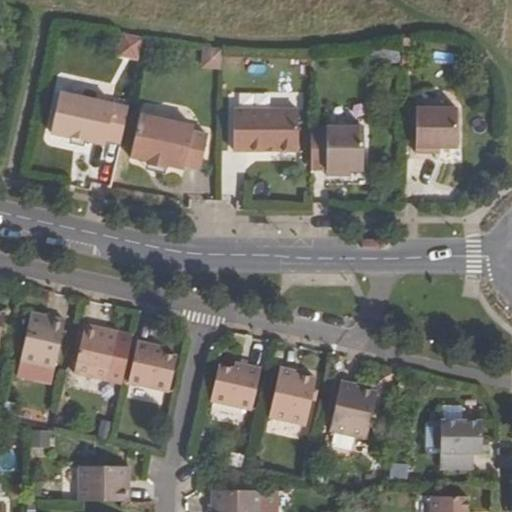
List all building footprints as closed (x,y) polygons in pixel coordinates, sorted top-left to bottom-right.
[(119,56),(136,59),(140,40),(123,36),(119,56)] [(217,69),(219,52),(203,50),(202,68),(217,69)] [(105,140),(120,144),(127,108),(59,93),(50,134),(104,145),(105,140)] [(440,149),(456,149),(457,108),(415,108),(416,154),(432,154),(432,149),(440,149)] [(275,151),(298,152),(298,111),(233,110),(233,151),(267,151),(267,150),(275,149),(275,151)] [(192,127),(139,115),(129,158),(147,162),(146,165),(165,169),(166,166),(183,170),(184,166),(200,169),(207,135),(191,132),(192,127)] [(342,177),(342,172),(363,172),(363,128),(326,128),(311,128),(310,171),(326,172),(326,177),(342,177)] [(146,165),(145,170),(164,174),(165,169),(146,165)] [(21,362),(55,370),(66,321),(32,313),(21,362)] [(75,374),(121,384),(132,336),(86,326),(75,374)] [(161,354),(163,348),(137,342),(128,383),(169,393),(176,357),(161,354)] [(259,369),(234,363),(232,370),(217,366),(209,402),(250,411),(259,369)] [(268,418),(304,426),(314,379),(294,374),(294,372),(278,368),(268,418)] [(342,382),(331,432),(367,440),(377,393),(356,389),(357,386),(342,382)] [(439,453),(439,470),(472,470),(473,455),(480,455),(480,451),(480,441),(480,422),(440,422),(440,423),(427,423),(422,428),(421,448),(427,452),(439,453)] [(77,467),(77,502),(127,502),(127,467),(77,467)] [(228,480),(228,491),(258,491),(258,480),(228,480)] [(228,491),(211,491),(211,511),(262,511),(263,491),(258,491),(228,491)] [(430,511),(467,511),(467,498),(431,497),(430,511)]
